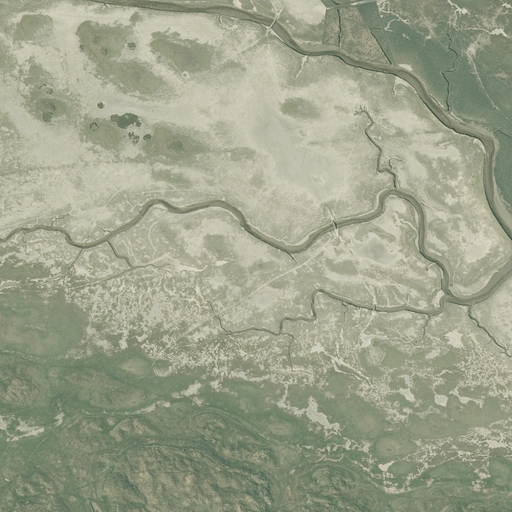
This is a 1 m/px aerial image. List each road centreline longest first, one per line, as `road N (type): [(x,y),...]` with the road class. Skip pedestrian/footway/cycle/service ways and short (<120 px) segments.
road 1 (track): [(511,494),(450,481),(380,482),(209,405),(170,400),(145,411),(62,405),(0,414)]
road 2 (track): [(372,289),(354,258),(335,249),(271,271),(189,283),(139,349),(166,392),(209,405)]
road 3 (track): [(328,214),(175,170),(0,202)]
road 4 (track): [(184,289),(99,299),(0,296)]
road 5 (track): [(420,483),(413,445),(385,407),(381,371),(362,340),(366,327)]
road 6 (track): [(0,354),(103,368),(166,392)]
